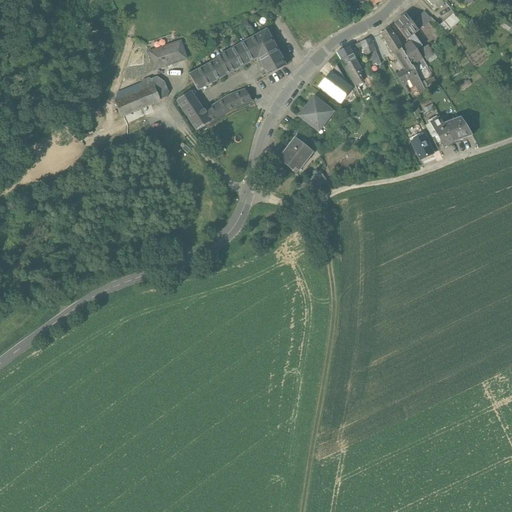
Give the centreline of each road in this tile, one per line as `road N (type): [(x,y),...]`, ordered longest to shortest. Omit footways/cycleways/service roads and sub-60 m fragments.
road 1 (tertiary): [(0,365),(97,293),(221,239),(241,208),(274,108)]
road 2 (track): [(414,175),(346,187),(311,208),(266,199),(231,183),(193,143),(169,107),(175,79)]
road 3 (track): [(296,206),(324,248),(334,312),(304,511)]
road 4 (tertiary): [(274,108),(327,48),(398,0)]
